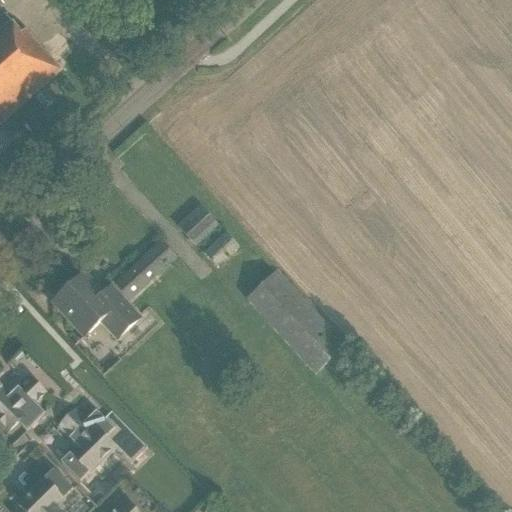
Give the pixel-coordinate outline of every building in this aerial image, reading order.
[(25,31),(21,34),(4,16),(0,19),(0,126),(61,72),(25,31)] [(200,208),(178,228),(195,247),(217,226),(200,208)] [(226,235),(204,255),(216,269),(239,249),(226,235)] [(161,244),(115,286),(129,301),(175,259),(161,244)] [(278,274),(247,302),(315,376),(345,348),(278,274)] [(86,337),(101,323),(117,341),(140,320),(112,289),(102,298),(95,291),(93,293),(81,280),(55,304),(86,337)] [(0,374),(2,372),(0,370),(0,426),(8,435),(18,425),(19,425),(27,433),(45,415),(37,407),(48,396),(29,377),(10,397),(0,386),(0,374)] [(147,450),(112,414),(104,421),(96,413),(88,421),(76,410),(58,428),(78,448),(61,465),(80,484),(115,450),(131,466),(147,450)] [(73,491),(54,472),(18,507),(23,511),(60,511),(56,508),(73,491)] [(136,511),(125,501),(113,511),(136,511)]
